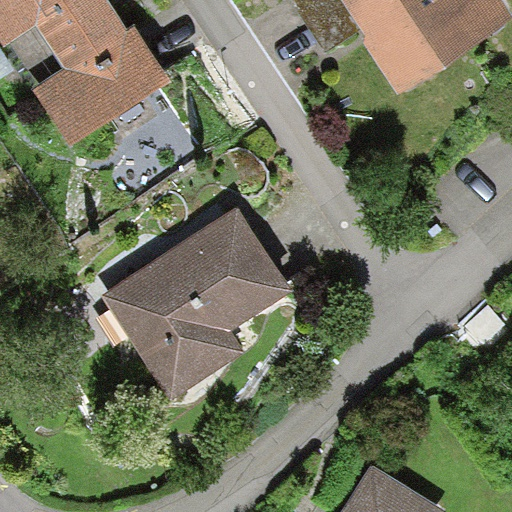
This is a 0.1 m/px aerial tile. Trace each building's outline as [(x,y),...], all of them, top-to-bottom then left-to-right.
[(0,0),(0,46),(2,50),(37,28),(67,75),(37,94),(70,146),(170,84),(136,28),(126,34),(104,0),(0,0)] [(281,0),(317,54),(349,33),(390,95),(510,17),(499,0),(281,0)] [(171,96),(107,147),(143,191),(207,140),(171,96)] [(291,290),(236,207),(100,295),(171,404),(246,355),(230,330),(291,290)] [(439,511),(441,509),(359,460),(328,511),(439,511)]
